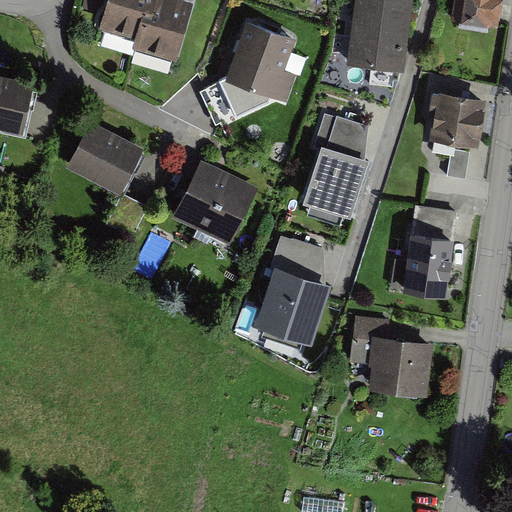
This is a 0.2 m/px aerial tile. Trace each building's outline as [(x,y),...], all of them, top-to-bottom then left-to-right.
[(107,0),(99,30),(133,39),(131,49),(176,60),(191,4),(176,1),(173,0),(107,0)] [(407,0),(357,0),(350,60),(400,66),(407,0)] [(511,0),(476,0),(474,22),(511,25),(511,0)] [(301,40),(246,21),(225,79),(280,99),(301,40)] [(56,87),(0,76),(0,127),(47,136),(56,87)] [(511,107),(511,97),(459,86),(448,139),(502,151),(511,107)] [(171,158),(107,125),(84,171),(147,204),(171,158)] [(364,160),(322,147),(305,200),(347,213),(364,160)] [(275,196),(221,169),(193,224),(246,251),(275,196)] [(469,238),(422,231),(413,291),(460,299),(469,238)] [(326,285),(274,269),(257,323),(309,340),(326,285)] [(451,341),(393,334),(386,391),(444,399),(451,341)]
